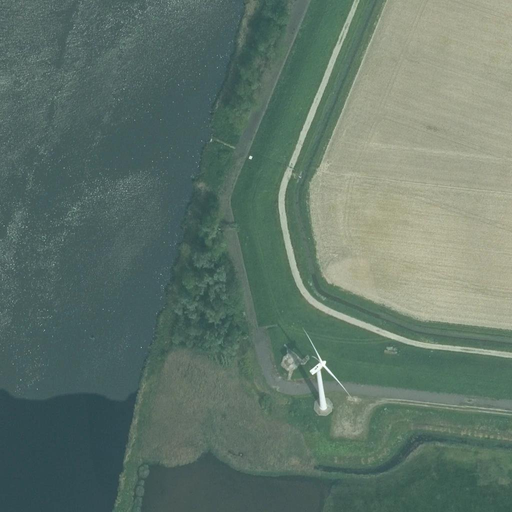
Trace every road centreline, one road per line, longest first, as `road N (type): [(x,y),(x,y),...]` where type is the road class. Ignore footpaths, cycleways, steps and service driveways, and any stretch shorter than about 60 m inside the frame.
road 1 (track): [(511,355),(405,341),(322,307),(298,282),(281,199),(357,0)]
road 2 (track): [(305,382),(511,406)]
